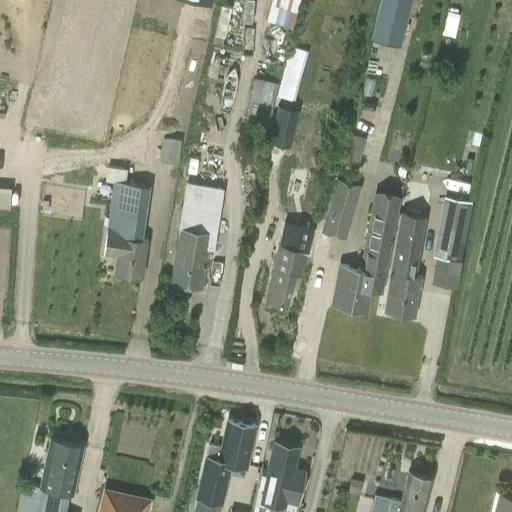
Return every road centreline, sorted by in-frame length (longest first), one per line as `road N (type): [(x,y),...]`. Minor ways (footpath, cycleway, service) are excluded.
road 1 (tertiary): [(0,361),(330,401)]
road 2 (tertiary): [(330,401),(511,430)]
